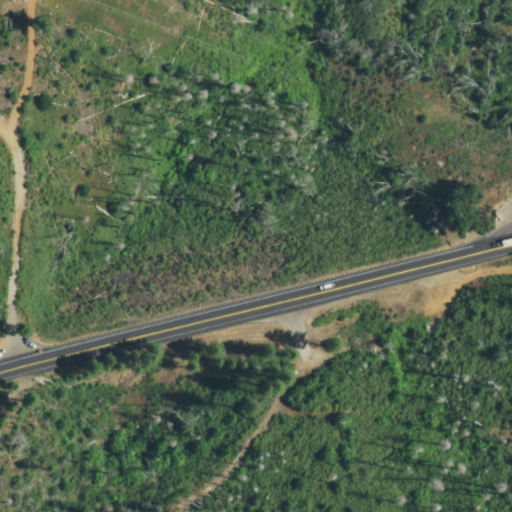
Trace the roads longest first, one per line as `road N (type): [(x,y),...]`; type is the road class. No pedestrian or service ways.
road 1 (primary): [(0,372),(360,291),(511,242)]
road 2 (track): [(24,368),(14,270),(25,203),(7,129),(21,92),(31,5)]
